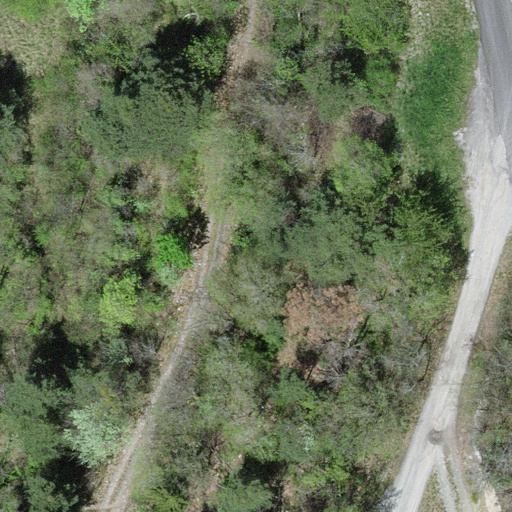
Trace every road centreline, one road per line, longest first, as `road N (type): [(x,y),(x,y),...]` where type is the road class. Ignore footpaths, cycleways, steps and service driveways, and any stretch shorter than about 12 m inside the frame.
road 1 (track): [(204,0),(117,341),(52,511)]
road 2 (track): [(414,511),(511,182)]
